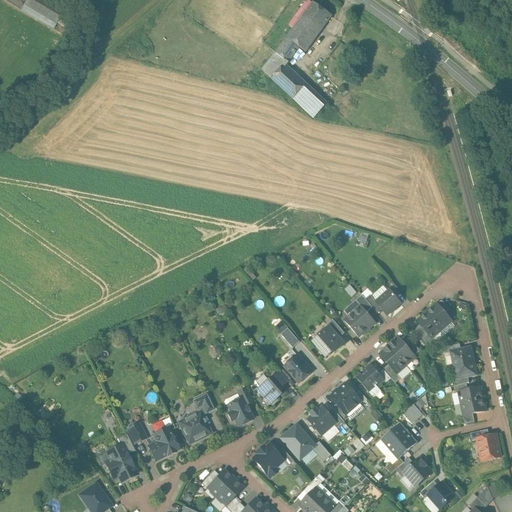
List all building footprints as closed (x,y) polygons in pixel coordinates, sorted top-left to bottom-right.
[(63,11),(44,0),(26,0),(24,3),(48,18),(49,16),(57,21),(63,11)] [(332,16),(313,2),(302,16),(321,31),(332,16)] [(321,31),(302,16),(294,27),(275,52),(261,69),(271,78),(285,64),(287,61),(288,62),(299,47),(305,52),(321,31)] [(289,24),(270,49),(275,52),(294,27),(289,24)] [(285,64),(271,78),(293,99),(307,84),(285,64)] [(315,92),(307,84),(293,99),(302,107),(315,92)] [(326,102),(315,92),(302,107),(313,117),(326,102)] [(389,290),(375,302),(381,308),(386,314),(400,303),(389,290)] [(361,306),(366,312),(372,307),(365,299),(362,295),(356,300),(361,306)] [(370,295),(365,299),(372,307),(377,312),(381,308),(375,302),(370,295)] [(340,304),(344,309),(353,302),(350,298),(340,304)] [(436,304),(444,313),(449,309),(441,300),(436,304)] [(436,304),(427,313),(441,329),(451,321),(444,313),(436,304)] [(344,320),(358,336),(375,322),(366,312),(361,306),(356,311),(353,311),(350,313),(350,316),(344,320)] [(420,325),(431,338),(441,329),(427,313),(417,321),(420,325)] [(329,327),(338,338),(344,333),(333,319),(326,325),(329,327)] [(431,338),(420,325),(412,331),(424,345),(432,338),(431,338)] [(313,341),(326,356),(332,351),(333,352),(343,344),(338,338),(329,327),(319,336),(313,341)] [(281,334),(292,348),(299,342),(287,328),(281,334)] [(389,345),(406,365),(415,357),(414,355),(402,342),(398,337),(389,345)] [(408,337),(402,342),(414,355),(420,350),(408,337)] [(389,365),(396,373),(406,365),(389,345),(379,354),(389,365)] [(457,379),(476,375),(470,347),(451,352),(457,379)] [(295,377),(299,382),(311,372),(306,366),(307,365),(304,362),(303,362),(297,355),(285,365),(290,371),(290,374),(292,377),(295,377)] [(357,378),(368,391),(383,378),(379,373),(372,365),(357,378)] [(383,369),(391,378),(395,383),(400,378),(396,373),(389,365),(383,369)] [(379,373),(383,378),(386,382),(391,378),(383,369),(379,373)] [(280,372),(275,376),(283,385),(288,381),(280,372)] [(264,373),(257,381),(261,385),(269,378),(264,373)] [(274,374),(256,390),(269,405),(278,398),(276,396),(281,392),(280,391),(285,387),(283,385),(275,376),(274,374)] [(346,414),(360,401),(345,383),(330,396),(336,404),(345,414),(346,414)] [(459,392),(467,390),(466,384),(454,386),(456,392),(459,392)] [(482,399),(480,387),(467,390),(459,392),(461,403),(482,399)] [(254,403),(246,388),(237,392),(240,399),(242,398),(247,407),(254,403)] [(199,398),(206,414),(214,410),(206,395),(199,398)] [(179,423),(189,444),(211,434),(202,416),(206,414),(199,398),(193,401),(198,413),(179,423)] [(235,420),(239,427),(253,419),(247,407),(242,398),(240,399),(228,405),(231,412),(227,415),(231,422),(235,420)] [(485,411),(482,399),(461,403),(464,415),(472,414),(485,411)] [(333,409),(343,421),(349,417),(346,414),(345,414),(336,404),(332,408),(333,409)] [(307,419),(321,436),(334,425),(336,423),(327,413),(322,407),(317,411),(315,409),(310,413),(312,416),(307,419)] [(327,413),(336,423),(334,425),(337,428),(344,422),(343,421),(333,409),(327,413)] [(415,411),(402,422),(414,435),(426,424),(415,411)] [(474,421),(472,414),(464,415),(461,416),(462,424),(474,421)] [(157,431),(167,427),(164,421),(154,425),(157,431)] [(127,430),(134,445),(141,442),(135,431),(141,428),(139,424),(127,430)] [(408,434),(399,424),(379,441),(387,451),(408,434)] [(296,425),(281,438),(300,459),(315,446),(296,425)] [(148,447),(155,461),(167,456),(175,453),(175,452),(178,450),(168,428),(154,435),(157,443),(148,447)] [(489,437),(488,430),(470,434),(472,441),(477,440),(477,439),(489,437)] [(416,443),(408,434),(387,451),(396,461),(416,443)] [(489,437),(477,439),(477,440),(482,462),(500,458),(496,435),(489,437)] [(253,459),(269,478),(278,471),(276,468),(284,461),(276,452),(269,444),(265,448),(263,447),(257,453),(258,454),(253,459)] [(137,475),(122,446),(107,453),(111,461),(106,464),(113,478),(119,476),(122,482),(137,475)] [(282,448),(276,452),(284,461),(289,467),(294,462),(282,448)] [(350,470),(355,464),(339,451),(334,456),(350,470)] [(403,472),(413,463),(408,458),(395,470),(402,477),(406,474),(403,472)] [(416,486),(431,472),(425,466),(426,465),(422,461),(421,462),(418,459),(413,463),(403,472),(406,474),(416,486)] [(207,487),(219,476),(214,471),(201,484),(206,489),(207,487)] [(219,476),(207,487),(217,496),(233,480),(224,471),(219,476)] [(364,474),(360,479),(367,485),(371,480),(364,474)] [(305,490),(310,495),(316,488),(322,483),(317,478),(305,490)] [(243,489),(233,480),(217,496),(226,506),(235,497),(243,489)] [(428,495),(438,486),(433,481),(420,493),(424,498),(428,495)] [(96,482),(78,495),(89,511),(110,511),(109,509),(113,506),(96,482)] [(428,495),(440,508),(454,496),(442,483),(438,486),(428,495)] [(475,510),(477,511),(481,511),(493,500),(487,487),(470,505),(475,510)] [(304,511),(311,511),(326,498),(316,488),(310,495),(300,506),(304,510),(304,511)] [(241,502),(235,497),(226,506),(225,507),(230,511),(239,503),(241,502)] [(329,511),(335,506),(326,498),(311,511),(329,511)] [(245,509),(242,511),(260,511),(264,508),(255,499),(245,509)] [(242,511),(245,509),(239,503),(230,511),(242,511)]
